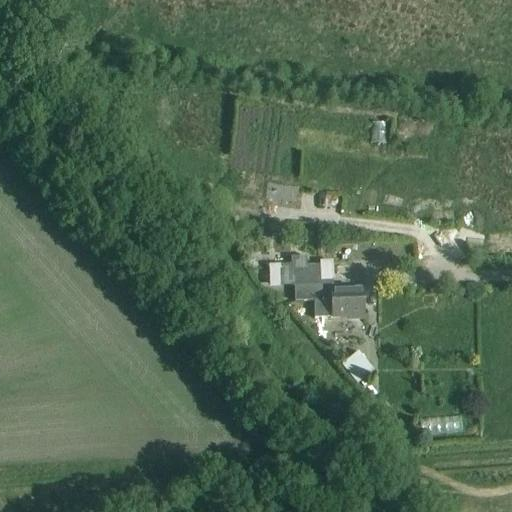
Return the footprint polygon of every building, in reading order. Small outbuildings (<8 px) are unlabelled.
[(280,156),(281,137),(267,137),(266,156),(280,156)] [(290,288),(294,290),(293,269),(306,268),(306,259),(252,261),(252,270),(261,270),(261,279),(267,289),(290,288)] [(306,268),(293,269),(294,290),(294,304),(313,303),(314,321),(331,320),(362,319),(362,321),(364,321),(362,291),(332,292),(331,287),(331,282),(331,281),(320,281),(319,268),(306,268)] [(320,281),(331,281),(331,268),(319,268),(320,281)] [(359,387),(374,374),(358,354),(344,365),(349,371),(347,372),(359,387)]
